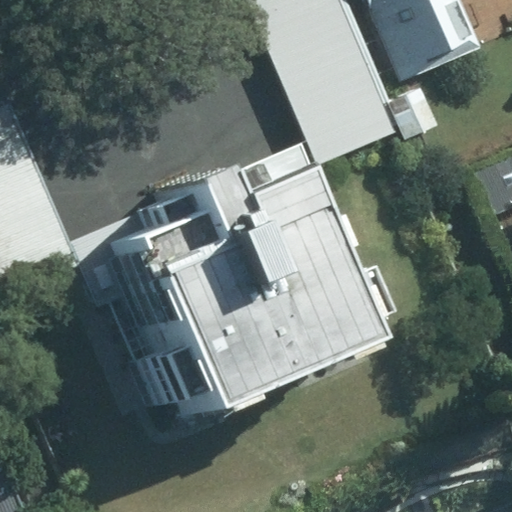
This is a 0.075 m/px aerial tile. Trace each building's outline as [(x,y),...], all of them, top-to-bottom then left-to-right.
[(381,134),(323,0),(236,0),(308,165),(381,134)] [(353,0),(388,82),(466,49),(444,0),(353,0)] [(511,0),(488,0),(485,1),(503,39),(511,35),(511,0)] [(409,91),(380,102),(396,141),(425,128),(409,91)] [(0,107),(0,294),(69,265),(0,107)] [(511,150),(461,173),(480,217),(501,208),(511,233),(511,150)] [(322,279),(313,283),(305,286),(260,182),(220,199),(211,179),(188,189),(184,180),(145,196),(149,206),(122,218),(132,237),(86,257),(132,361),(134,366),(117,373),(115,374),(134,419),(153,410),(160,428),(335,353),(326,332),(333,329),(342,325),(322,279)]
